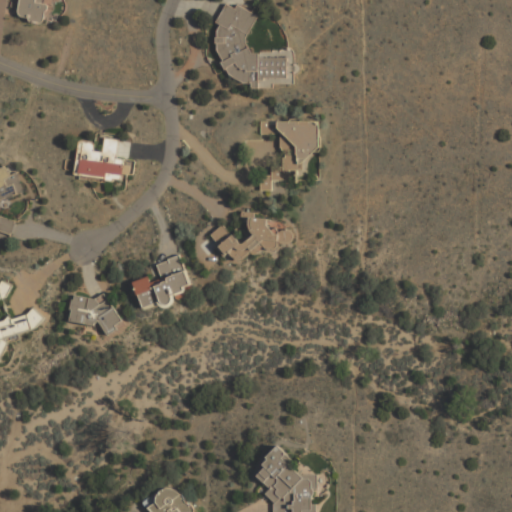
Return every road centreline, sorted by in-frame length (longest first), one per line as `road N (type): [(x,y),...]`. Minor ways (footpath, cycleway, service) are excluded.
road 1 (residential): [(86,248),(158,194),(175,154),(166,89),(171,0)]
road 2 (residential): [(0,64),(62,89),(118,97),(166,89)]
